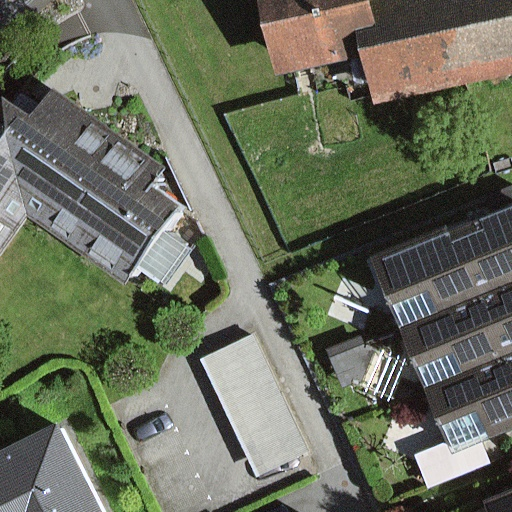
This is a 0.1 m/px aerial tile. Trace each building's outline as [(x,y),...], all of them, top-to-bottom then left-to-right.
[(511,0),(261,0),(278,76),(364,57),(374,106),(511,75),(511,0)] [(0,123),(0,261),(30,219),(129,288),(143,267),(168,284),(192,249),(169,232),(186,208),(157,187),(170,168),(54,87),(39,110),(19,96),(0,123)] [(511,203),(372,261),(401,329),(511,282),(511,203)] [(511,282),(401,329),(426,390),(511,354),(511,282)] [(253,336),(201,360),(258,483),(310,459),(253,336)] [(364,345),(330,359),(343,389),(362,381),(376,349),(364,345)] [(511,354),(426,390),(447,441),(414,455),(428,490),(493,464),(484,442),(511,430),(511,354)] [(106,511),(62,423),(0,453),(0,511),(106,511)] [(511,511),(511,493),(484,505),(487,511),(511,511)]
